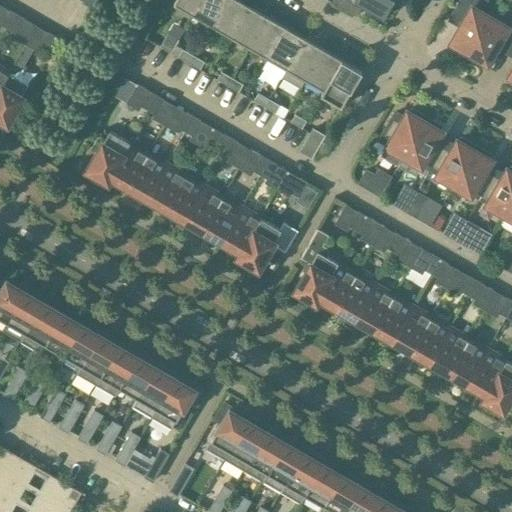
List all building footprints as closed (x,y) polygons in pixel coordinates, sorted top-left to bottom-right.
[(193,14),(201,0),(175,0),(174,2),(193,14)] [(226,0),(201,0),(193,14),(212,25),(226,0)] [(249,4),(241,0),(226,0),(212,25),(231,35),(249,4)] [(383,16),(392,0),(333,0),(333,1),(356,15),(363,4),(383,16)] [(460,0),(455,9),(465,16),(450,42),(454,44),(453,47),(467,55),(490,16),(481,10),(486,0),(460,0)] [(267,15),(249,4),(231,35),(249,46),(267,15)] [(18,14),(10,10),(2,24),(9,28),(18,14)] [(18,14),(9,28),(16,33),(14,37),(26,44),(37,25),(25,18),(18,14)] [(286,26),(267,15),(249,46),(268,57),(286,26)] [(511,42),(511,19),(508,26),(490,16),(467,55),(482,64),(483,61),(487,63),(502,37),(511,42)] [(305,37),(286,26),(268,57),(287,68),(305,37)] [(56,36),(48,32),(40,46),(48,51),(56,36)] [(168,32),(160,46),(169,50),(171,52),(179,39),(168,32)] [(287,68),(282,76),(300,87),(305,79),(324,47),(305,37),(287,68)] [(26,44),(20,54),(28,59),(34,49),(26,44)] [(342,58),(324,47),(305,79),(323,89),(321,94),(322,94),(342,58)] [(183,49),(179,56),(189,62),(194,55),(183,49)] [(194,55),(189,62),(200,68),(204,61),(194,55)] [(341,105),(362,70),(342,58),(322,94),(341,105)] [(0,87),(9,72),(0,66),(0,87)] [(222,71),(217,79),(218,79),(228,85),(232,77),(222,71)] [(9,72),(0,87),(0,121),(1,122),(3,119),(8,122),(23,95),(22,94),(29,83),(9,72)] [(232,77),(228,85),(237,90),(239,91),(243,84),(232,77)] [(137,83),(126,102),(139,110),(141,105),(148,109),(157,95),(149,90),(137,83)] [(258,92),(254,100),(256,101),(265,106),(269,99),(258,92)] [(164,99),(157,95),(148,109),(156,114),(164,99)] [(269,99),(265,106),(274,111),(275,112),(280,105),(269,99)] [(386,146),(404,156),(426,117),(412,108),(410,111),(407,109),(403,116),(395,112),(379,139),(387,144),(386,146)] [(178,126),(185,131),(194,116),(186,112),(178,126)] [(296,114),(291,121),(292,122),(302,127),(306,120),(296,114)] [(185,131),(193,135),(201,121),(194,116),(185,131)] [(426,117),(404,156),(421,166),(422,164),(430,168),(445,141),(438,137),(442,130),(439,128),(441,125),(426,117)] [(310,133),(300,150),(311,157),(324,135),(324,134),(313,127),(310,132),(310,133)] [(107,180),(129,141),(110,130),(104,141),(103,141),(87,168),(91,171),(90,174),(102,181),(104,178),(107,180)] [(215,148),(223,152),(231,138),(224,134),(215,148)] [(133,136),(129,141),(107,180),(108,181),(109,179),(119,184),(120,181),(129,186),(148,152),(138,146),(141,141),(133,136)] [(453,145),(445,141),(430,168),(437,173),(436,174),(453,185),(476,146),(462,137),(460,140),(457,138),(453,145)] [(231,138),(223,152),(230,157),(239,142),(231,138)] [(490,154),(476,146),(453,185),(471,195),(472,193),(479,197),(495,170),(488,166),(492,159),(489,157),(490,154)] [(250,149),(239,168),(251,175),(254,170),(260,174),(269,159),(261,155),(250,149)] [(148,152),(129,186),(137,191),(135,194),(146,200),(167,163),(148,152)] [(260,174),(268,178),(276,164),(269,159),(260,174)] [(167,163),(146,200),(156,206),(158,203),(166,208),(186,174),(167,163)] [(503,174),(495,170),(479,197),(487,202),(486,203),(503,213),(511,198),(511,166),(510,169),(507,167),(503,174)] [(366,168),(358,183),(367,188),(376,173),(366,168)] [(186,174),(166,208),(175,212),(173,216),(183,222),(204,184),(186,174)] [(307,182),(299,177),(291,192),(298,196),(307,182)] [(204,184),(183,222),(193,228),(195,224),(203,229),(223,195),(204,184)] [(401,190),(394,204),(405,210),(413,197),(401,190)] [(223,195),(203,229),(212,234),(210,238),(220,244),(242,206),(223,195)] [(511,198),(503,213),(511,218),(511,198)] [(242,206),(220,244),(230,250),(232,246),(240,250),(237,255),(238,256),(260,217),(242,206)] [(424,209),(419,217),(431,224),(435,216),(424,209)] [(365,215),(357,211),(349,225),(356,229),(365,215)] [(437,214),(431,225),(439,230),(445,219),(437,214)] [(455,239),(466,221),(454,214),(444,232),(455,239)] [(356,229),(364,234),(372,219),(365,215),(356,229)] [(260,217),(238,256),(241,257),(239,260),(252,268),(254,265),(259,267),(275,240),(274,239),(280,228),(260,217)] [(310,262),(295,288),(300,291),(298,294),(311,302),(313,299),(315,300),(338,262),(327,256),(329,252),(327,247),(323,245),(329,234),(318,228),(301,257),(310,262)] [(402,237),(395,232),(386,247),(394,251),(402,237)] [(402,237),(394,251),(401,255),(398,260),(410,267),(421,247),(410,241),(402,237)] [(421,247),(410,267),(422,273),(424,269),(431,273),(440,258),(432,254),(421,247)] [(431,273),(439,277),(447,263),(440,258),(431,273)] [(356,273),(338,262),(315,300),(316,301),(317,299),(327,305),(329,301),(337,306),(356,273)] [(375,283),(356,273),(337,306),(346,311),(344,314),(354,320),(375,283)] [(477,280),(469,275),(461,290),(469,294),(477,280)] [(0,317),(7,321),(26,289),(6,278),(0,288),(0,317)] [(469,294),(476,299),(484,284),(477,280),(469,294)] [(394,294),(375,283),(354,320),(364,326),(366,323),(374,328),(394,294)] [(45,300),(26,289),(7,321),(25,332),(20,340),(21,341),(45,300)] [(412,305),(394,294),(374,328),(383,333),(381,336),(391,342),(412,305)] [(511,305),(511,300),(507,297),(498,312),(506,316),(511,305)] [(45,300),(21,341),(40,352),(63,311),(45,300)] [(431,316),(412,305),(391,342),(402,348),(403,345),(412,350),(431,316)] [(63,311),(40,352),(41,352),(46,343),(59,351),(54,360),(58,362),(63,354),(82,322),(63,311)] [(450,327),(431,316),(412,350),(420,354),(418,358),(429,364),(450,327)] [(82,322),(63,354),(77,362),(72,370),(77,373),(101,332),(82,322)] [(450,327),(429,364),(439,370),(441,366),(449,371),(469,337),(450,327)] [(119,343),(101,332),(77,373),(96,384),(119,343)] [(487,348),(469,337),(449,371),(458,376),(456,379),(466,385),(487,348)] [(119,343),(96,384),(115,395),(138,354),(119,343)] [(506,359),(487,348),(466,385),(476,391),(478,388),(486,392),(483,397),(484,398),(506,359)] [(138,354),(115,395),(120,387),(133,394),(128,403),(133,406),(157,365),(138,354)] [(9,360),(0,355),(0,366),(4,369),(9,360)] [(511,393),(511,362),(506,359),(484,398),(487,399),(485,402),(498,410),(500,407),(503,409),(511,393)] [(157,365),(133,406),(152,416),(175,376),(157,365)] [(27,371),(19,366),(14,374),(22,379),(27,371)] [(46,381),(37,376),(32,385),(41,390),(46,381)] [(187,382),(175,376),(152,416),(171,428),(187,400),(194,404),(202,389),(188,381),(187,382)] [(65,392),(56,387),(51,396),(60,401),(65,392)] [(84,403),(75,398),(70,407),(79,412),(84,403)] [(225,459),(249,418),(237,411),(238,410),(224,402),(215,416),(222,420),(205,447),(225,459)] [(102,414),(94,409),(89,418),(97,423),(102,414)] [(267,429),(249,418),(225,459),(244,470),(267,429)] [(121,425),(112,420),(107,428),(116,433),(121,425)] [(286,440),(267,429),(244,470),(262,481),(286,440)] [(131,431),(116,457),(125,463),(131,453),(140,436),(131,431)] [(286,440),(262,481),(263,481),(280,491),(281,491),(305,450),(286,440)] [(112,441),(107,450),(111,452),(116,443),(112,441)] [(0,443),(0,464),(28,481),(34,470),(46,477),(40,488),(73,506),(82,491),(0,443)] [(169,452),(160,447),(155,456),(164,461),(169,452)] [(323,461),(305,450),(281,491),(300,502),(323,461)] [(125,463),(142,473),(148,463),(131,453),(125,463)] [(319,511),(342,472),(323,461),(300,502),(301,503),(306,494),(323,504),(318,511),(319,511)] [(179,472),(188,477),(193,468),(184,463),(179,472)] [(0,464),(0,485),(19,497),(25,486),(37,493),(31,504),(45,511),(69,511),(73,506),(40,488),(28,481),(0,464)] [(344,511),(361,483),(342,472),(319,511),(344,511)] [(212,478),(203,504),(212,507),(221,481),(212,478)] [(368,511),(380,494),(361,483),(344,511),(368,511)] [(0,485),(0,506),(9,511),(10,511),(17,501),(29,508),(26,511),(45,511),(31,504),(19,497),(0,485)] [(217,494),(226,499),(231,490),(222,485),(217,494)] [(380,494),(368,511),(393,511),(398,504),(380,494)] [(236,504),(231,511),(243,511),(245,509),(250,501),(241,496),(236,504)]
